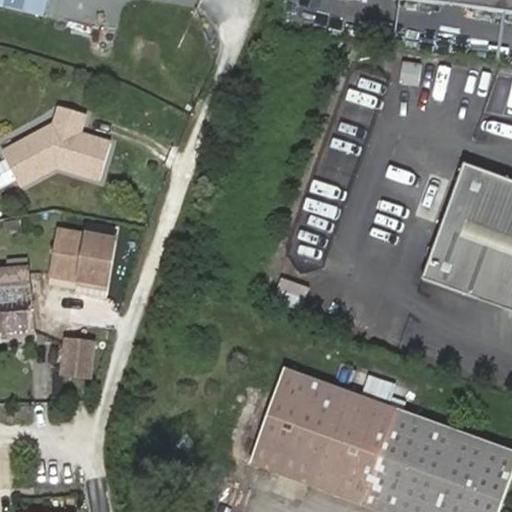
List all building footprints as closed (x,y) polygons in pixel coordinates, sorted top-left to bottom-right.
[(53,0),(10,0),(9,8),(48,21),(53,0)] [(511,0),(430,0),(511,10),(511,0)] [(116,181),(130,146),(101,134),(109,115),(84,105),(76,124),(23,145),(32,165),(38,180),(74,165),(116,181)] [(32,165),(23,145),(2,154),(11,174),(32,165)] [(3,161),(0,162),(0,187),(11,183),(3,161)] [(511,182),(467,166),(426,282),(511,313),(511,182)] [(27,211),(13,213),(14,223),(28,221),(27,211)] [(113,227),(110,238),(125,241),(127,230),(113,227)] [(110,238),(66,228),(56,273),(87,280),(114,286),(125,241),(110,238)] [(0,332),(11,331),(37,329),(32,268),(31,255),(0,256),(0,332)] [(111,298),(114,286),(87,280),(84,292),(111,298)] [(39,343),(37,329),(11,331),(12,345),(39,343)] [(94,342),(66,341),(64,371),(91,373),(94,342)] [(495,511),(511,472),(511,446),(287,354),(250,448),(405,511),(495,511)]
